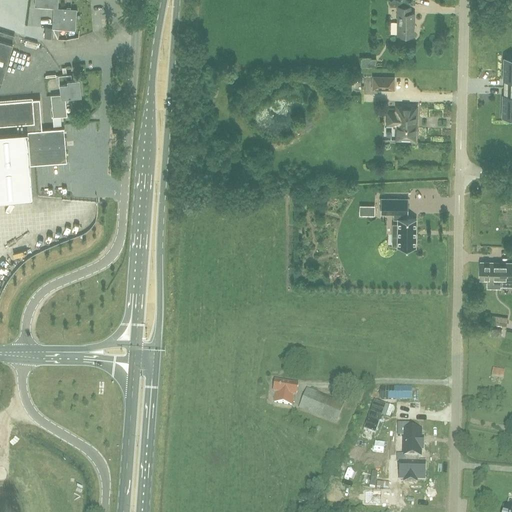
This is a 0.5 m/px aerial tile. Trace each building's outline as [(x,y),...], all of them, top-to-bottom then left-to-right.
[(34,0),(34,6),(54,8),(52,38),(58,39),(59,29),(75,30),(77,9),(58,8),(58,0),(34,0)] [(410,7),(398,6),(397,35),(413,36),(413,22),(414,22),(414,13),(410,13),(410,7)] [(0,80),(2,81),(13,43),(0,38),(0,37),(2,31),(0,30),(0,80)] [(360,57),(360,68),(376,69),(376,59),(371,59),(371,57),(360,57)] [(506,88),(511,87),(511,57),(503,57),(503,80),(506,80),(506,88)] [(53,116),(65,115),(63,98),(82,96),(80,78),(71,79),(71,74),(58,75),(60,94),(51,95),(53,116)] [(373,77),(373,89),(393,89),(393,77),(373,77)] [(511,87),(506,88),(505,95),(502,95),(502,118),(511,118),(511,87)] [(0,199),(32,197),(30,170),(31,170),(30,165),(67,162),(67,161),(65,161),(64,151),(66,151),(66,150),(64,150),(63,140),(65,139),(63,139),(62,129),(64,128),(42,129),(40,99),(32,99),(32,97),(0,99),(0,199)] [(417,107),(397,106),(396,114),(394,114),(393,123),(396,123),(396,138),(399,138),(399,140),(411,140),(411,138),(415,138),(415,119),(417,119),(417,118),(416,118),(417,107)] [(398,219),(397,248),(415,248),(416,219),(404,219),(404,214),(408,214),(408,199),(381,199),(380,213),(394,214),(394,219),(398,219)] [(511,279),(511,263),(480,263),(480,279),(487,279),(487,287),(499,287),(500,279),(511,279)] [(492,316),(491,324),(506,326),(507,318),(492,316)] [(503,378),(505,370),(493,368),(491,376),(503,378)] [(297,395),(298,384),(275,380),(273,392),(276,392),(274,402),(292,405),(294,395),(297,395)] [(403,395),(403,390),(396,390),(396,387),(381,387),(381,399),(396,400),(396,395),(403,395)] [(299,407),(336,423),(344,404),(306,389),(299,407)] [(398,424),(398,436),(404,436),(403,456),(418,456),(418,457),(420,457),(420,450),(422,450),(423,438),(421,438),(421,431),(410,431),(410,425),(398,424)] [(424,478),(425,463),(418,463),(418,457),(418,456),(403,456),(397,456),(397,463),(400,463),(399,479),(404,479),(404,482),(416,482),(416,478),(424,478)] [(381,504),(381,492),(365,491),(364,503),(381,504)] [(299,502),(294,511),(293,511),(299,511),(303,504),(299,502)]
